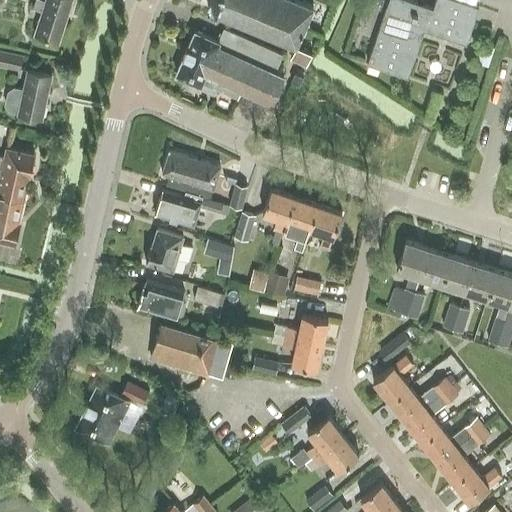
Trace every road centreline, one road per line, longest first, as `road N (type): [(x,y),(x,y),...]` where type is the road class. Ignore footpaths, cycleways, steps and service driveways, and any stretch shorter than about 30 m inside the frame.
road 1 (residential): [(433,511),(338,389),(380,193)]
road 2 (tertiary): [(3,421),(47,366),(75,309),(122,93)]
road 3 (residential): [(380,193),(122,93)]
road 4 (residential): [(474,224),(511,101)]
